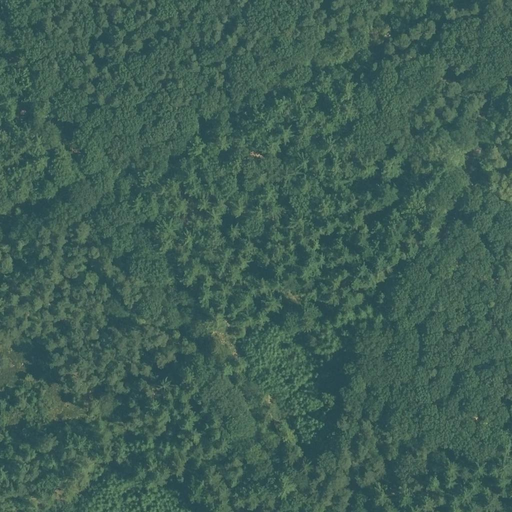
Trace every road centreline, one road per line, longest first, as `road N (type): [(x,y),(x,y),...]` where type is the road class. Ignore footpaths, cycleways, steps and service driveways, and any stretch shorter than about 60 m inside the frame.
road 1 (unclassified): [(354,511),(361,417),(466,192),(509,0)]
road 2 (track): [(458,0),(95,190),(0,225)]
